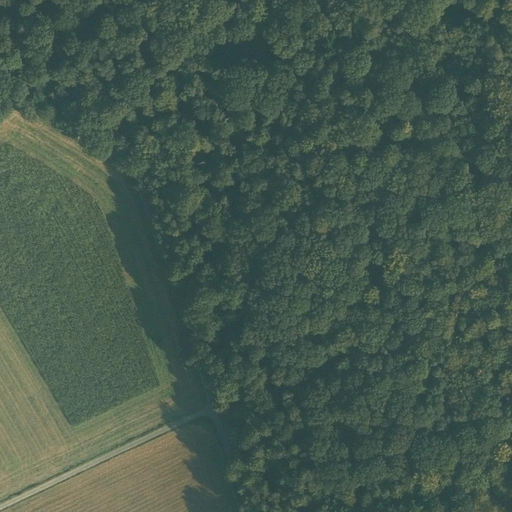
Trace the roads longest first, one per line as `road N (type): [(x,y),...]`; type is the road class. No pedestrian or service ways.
road 1 (track): [(0,86),(133,172),(246,511)]
road 2 (track): [(212,407),(0,507)]
road 3 (track): [(349,247),(185,327)]
road 4 (track): [(238,0),(341,129)]
